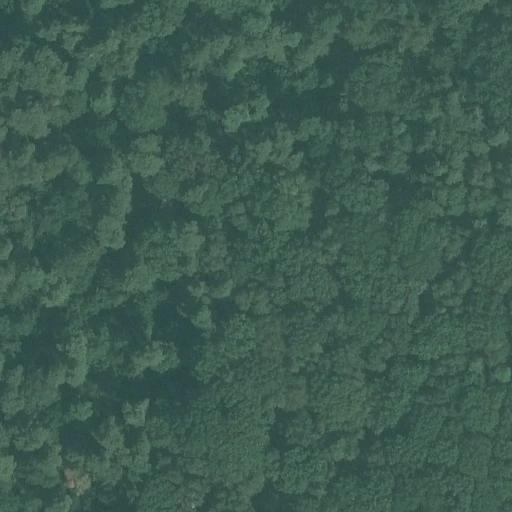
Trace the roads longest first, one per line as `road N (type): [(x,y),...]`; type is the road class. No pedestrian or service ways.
road 1 (track): [(0,373),(100,250),(168,142),(258,70),(311,0)]
road 2 (track): [(427,511),(511,395)]
